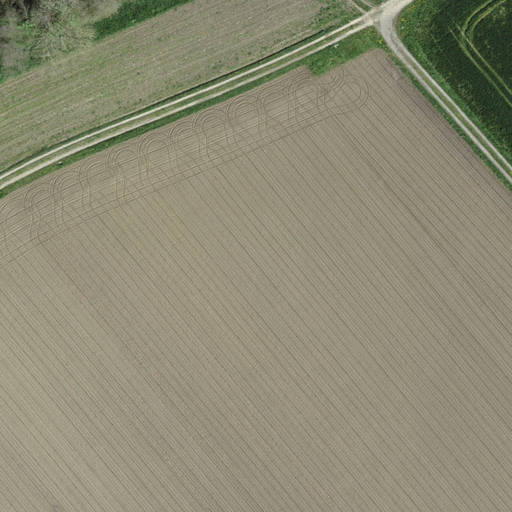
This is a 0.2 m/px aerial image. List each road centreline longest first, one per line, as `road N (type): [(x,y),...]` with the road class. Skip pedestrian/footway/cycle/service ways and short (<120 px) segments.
road 1 (track): [(0,182),(313,47),(399,0)]
road 2 (track): [(511,175),(399,50),(380,10)]
